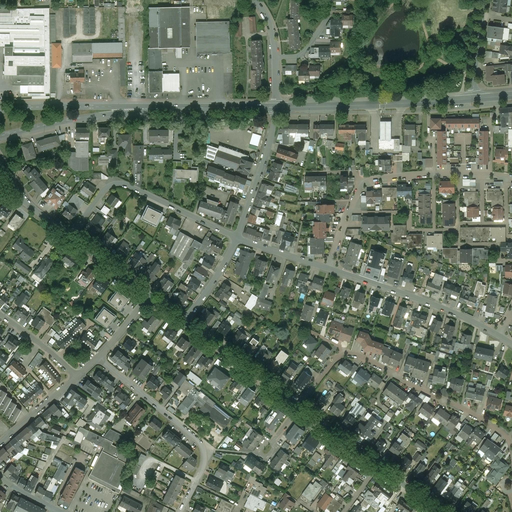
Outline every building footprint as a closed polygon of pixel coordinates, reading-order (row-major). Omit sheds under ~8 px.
[(292,7),(291,19),(288,19),(288,27),(290,42),(290,49),(299,48),(297,19),(300,19),(301,1),(292,0),(292,5),(292,7)] [(506,6),(494,4),(493,11),(505,12),(506,6)] [(189,7),(149,8),(150,48),(150,49),(161,48),(161,53),(167,53),(167,48),(176,48),(181,48),(189,48),(189,7)] [(75,8),(64,8),(64,37),(69,37),(69,34),(75,34),(75,8)] [(95,33),(94,8),(83,8),(84,34),(95,33)] [(34,9),(16,9),(16,13),(16,17),(14,17),(14,26),(34,26),(34,14),(34,9)] [(0,14),(0,20),(3,21),(3,26),(14,26),(14,17),(16,17),(16,13),(10,13),(10,14),(0,14)] [(44,66),(4,66),(4,75),(13,75),(28,75),(28,85),(28,94),(50,94),(50,68),(49,44),(49,16),(43,17),(43,13),(39,13),(39,14),(34,14),(34,26),(44,26),(44,47),(44,48),(44,66)] [(353,16),(342,16),(342,20),(342,25),(348,25),(353,25),(353,16)] [(3,21),(0,20),(0,47),(4,47),(44,47),(44,26),(34,26),(14,26),(3,26),(3,21)] [(334,20),(332,20),(332,27),(332,30),(339,30),(342,29),(342,25),(342,20),(339,20),(334,20)] [(229,22),(197,23),(198,53),(230,52),(229,22)] [(495,39),(496,27),(488,26),(487,38),(495,39)] [(503,28),(496,27),(495,39),(502,40),(503,28)] [(260,40),(250,41),(253,70),(251,70),(251,79),(251,82),(251,88),(259,88),(259,83),(260,83),(260,81),(260,79),(259,79),(259,74),(260,74),(260,70),(263,70),(262,62),(260,47),(260,40)] [(92,59),(92,43),(74,44),(74,48),(72,48),(72,64),(92,63),(92,59)] [(119,43),(92,43),(92,59),(119,58),(122,58),(122,43),(119,43)] [(341,43),(330,43),(330,48),(330,52),(341,52),(341,43)] [(61,44),(52,44),(52,68),(55,68),(61,68),(61,52),(62,52),(62,50),(61,50),(61,44)] [(505,46),(501,45),(500,53),(509,55),(510,46),(508,46),(508,45),(505,45),(505,46)] [(44,47),(4,47),(4,66),(44,66),(44,48),(44,47)] [(161,48),(150,49),(150,48),(148,48),(149,72),(161,71),(161,53),(161,48)] [(320,48),(314,48),(314,54),(311,54),(309,54),(309,58),(310,60),(320,59),(320,57),(320,48)] [(330,48),(320,48),(320,57),(330,57),(330,52),(330,48)] [(504,75),(494,75),(493,66),(486,66),(487,81),(492,81),(492,80),(494,80),(494,84),(505,83),(504,75)] [(320,67),(309,67),(309,71),(309,76),(320,76),(320,67)] [(161,71),(149,72),(149,88),(149,93),(179,92),(179,74),(163,74),(163,78),(161,78),(161,71)] [(309,71),(299,71),(299,81),(309,80),(309,76),(309,71)] [(79,72),(74,72),(74,73),(69,73),(70,83),(74,82),(74,85),(80,85),(80,82),(84,82),(84,73),(79,73),(79,72)] [(28,75),(13,75),(13,85),(28,85),(28,75)] [(509,108),(500,109),(501,117),(509,117),(510,117),(510,116),(509,108)] [(441,119),(431,119),(431,129),(441,129),(441,123),(441,119)] [(380,139),(391,139),(391,122),(380,122),(380,139)] [(263,134),(264,127),(254,125),(253,131),(263,134)] [(309,125),(298,125),(298,133),(297,133),(296,134),(309,134),(309,125)] [(348,125),(339,125),(339,134),(344,134),(348,134),(348,125)] [(356,125),(348,125),(348,134),(352,134),(355,134),(356,125)] [(366,125),(356,125),(355,134),(359,134),(359,133),(366,133),(366,125)] [(415,125),(405,125),(405,133),(411,133),(415,134),(415,125)] [(89,127),(80,128),(80,136),(89,136),(89,127)] [(109,127),(98,127),(98,137),(100,137),(105,137),(109,137),(109,127)] [(168,129),(149,129),(149,140),(157,140),(157,141),(160,141),(160,140),(168,140),(168,129)] [(126,134),(124,134),(124,135),(119,135),(119,145),(130,145),(130,135),(126,135),(126,134)] [(309,137),(309,134),(296,134),(295,137),(294,142),(301,142),(301,137),(309,137)] [(57,135),(41,140),(43,150),(60,145),(60,143),(57,136),(57,135)] [(80,136),(76,136),(76,152),(69,152),(69,158),(68,158),(69,166),(75,171),(88,171),(88,141),(89,141),(89,136),(80,136)] [(380,139),(379,139),(379,149),(394,149),(394,139),(391,139),(380,139)] [(31,143),(22,146),(26,160),(32,158),(31,153),(34,152),(31,143)] [(344,145),(336,144),(335,147),(335,153),(337,153),(338,150),(344,151),(344,145)] [(143,146),(134,146),(134,156),(142,156),(142,152),(143,152),(143,146)] [(218,149),(208,146),(206,151),(206,158),(214,161),(218,149)] [(242,159),(218,151),(219,149),(218,149),(214,161),(214,162),(238,170),(242,159)] [(290,152),(284,150),(279,149),(277,156),(292,161),(292,160),(296,161),(298,155),(294,154),(294,153),(290,152)] [(172,150),(149,150),(149,154),(148,154),(148,157),(149,157),(149,159),(171,158),(172,150)] [(503,150),(496,150),(496,160),(500,160),(500,163),(505,163),(505,156),(503,156),(503,150)] [(142,156),(134,156),(134,184),(141,188),(142,156)] [(108,157),(98,157),(98,165),(111,165),(111,157),(108,157)] [(253,162),(242,158),(242,159),(238,170),(237,171),(249,175),(250,172),(253,162)] [(181,169),(182,162),(171,161),(171,169),(176,170),(176,169),(181,169)] [(282,166),(274,163),(272,170),(280,173),(282,166)] [(23,172),(26,175),(34,169),(31,166),(29,168),(28,167),(23,172)] [(218,170),(208,167),(206,171),(207,173),(206,176),(214,179),(218,170)] [(40,176),(34,169),(26,175),(27,176),(30,180),(31,180),(32,182),(30,184),(39,195),(47,188),(38,178),(40,176)] [(181,169),(176,169),(176,170),(175,178),(189,179),(189,180),(190,180),(190,182),(196,182),(196,171),(196,170),(191,170),(181,169)] [(224,172),(218,170),(214,179),(220,181),(223,173),(224,172)] [(280,173),(272,170),(270,175),(269,179),(277,182),(279,178),(280,179),(282,173),(280,173)] [(229,175),(223,173),(220,181),(220,182),(226,184),(229,175)] [(235,177),(229,175),(226,184),(232,187),(232,186),(235,177)] [(241,178),(235,176),(235,177),(232,186),(238,188),(241,178)] [(247,180),(241,178),(238,188),(244,190),(247,180)] [(95,188),(86,182),(81,189),(85,191),(84,192),(89,196),(95,188)] [(448,182),(440,182),(440,193),(442,193),(444,191),(446,192),(448,192),(450,191),(451,192),(454,192),(454,184),(450,184),(448,182)] [(271,190),(267,189),(269,186),(262,183),(259,190),(266,193),(271,194),(272,191),(271,190)] [(67,191),(58,184),(54,189),(55,190),(57,188),(64,193),(62,196),(63,197),(67,191)] [(298,188),(287,184),(285,191),(296,193),(298,188)] [(406,185),(397,185),(397,188),(397,196),(402,196),(402,195),(407,195),(407,201),(408,201),(408,204),(412,204),(412,188),(408,188),(406,188),(406,185)] [(47,188),(39,195),(42,198),(49,190),(47,188)] [(57,188),(55,190),(54,189),(53,189),(45,200),(56,208),(64,197),(63,197),(62,196),(64,193),(57,188)] [(397,188),(382,188),(382,192),(382,200),(387,200),(387,196),(390,196),(390,197),(397,197),(397,196),(397,188)] [(266,193),(259,190),(257,198),(264,200),(265,196),(266,193)] [(382,192),(367,192),(367,199),(367,202),(367,203),(375,203),(375,202),(375,201),(382,201),(382,200),(382,192)] [(478,192),(476,192),(470,192),(464,192),(464,200),(468,199),(468,207),(478,207),(478,192)] [(494,192),(488,192),(488,198),(491,198),(491,200),(493,200),(493,207),(502,207),(502,198),(501,198),(500,192),(494,192)] [(84,202),(74,194),(67,203),(68,205),(68,204),(77,211),(84,202)] [(119,200),(112,195),(107,202),(114,207),(119,200)] [(264,200),(257,198),(254,205),(261,207),(262,204),(264,200)] [(219,203),(206,199),(207,202),(207,203),(200,201),(197,211),(219,218),(222,210),(222,208),(216,206),(217,205),(219,203)] [(239,204),(230,201),(227,210),(235,213),(239,204)] [(68,205),(61,214),(70,220),(77,211),(68,204),(68,205)] [(450,204),(444,204),(444,205),(444,214),(454,214),(454,204),(450,204)] [(11,211),(3,205),(1,207),(0,208),(0,212),(2,214),(6,217),(11,211)] [(106,215),(111,209),(105,205),(101,210),(106,215)] [(326,205),(324,205),(323,205),(318,205),(318,209),(317,209),(317,214),(334,213),(334,205),(327,205),(326,205)] [(162,213),(147,206),(141,219),(155,226),(162,213)] [(260,209),(253,207),(251,214),(258,217),(259,213),(260,209)] [(468,207),(468,217),(478,217),(478,207),(468,207)] [(235,214),(225,210),(225,211),(222,220),(221,221),(231,224),(235,214)] [(334,213),(317,214),(317,221),(317,222),(326,221),(332,221),(332,217),(334,216),(334,213)] [(430,213),(422,214),(422,224),(430,224),(430,213)] [(23,219),(16,214),(8,224),(16,229),(23,219)] [(258,217),(251,214),(248,221),(255,224),(258,217)] [(454,214),(444,214),(444,215),(445,215),(445,218),(444,219),(444,225),(445,225),(453,225),(454,225),(454,214)] [(91,223),(94,225),(98,228),(99,227),(100,227),(105,221),(97,215),(91,223)] [(177,219),(171,216),(167,224),(172,227),(175,228),(176,225),(175,225),(177,220),(177,219)] [(376,217),(363,217),(363,230),(376,230),(376,217)] [(389,217),(376,217),(376,230),(389,230),(389,217)] [(181,222),(177,220),(175,225),(176,225),(175,228),(172,227),(169,233),(174,235),(177,229),(177,230),(178,229),(181,222)] [(326,221),(317,222),(317,221),(314,221),(314,222),(316,222),(316,226),(314,226),(314,233),(316,233),(316,238),(324,238),(326,238),(326,233),(324,233),(324,231),(328,231),(328,228),(324,228),(324,226),(326,226),(326,221)] [(98,228),(94,225),(88,233),(96,238),(101,230),(98,228)] [(405,225),(393,226),(393,233),(391,233),(391,240),(400,240),(400,235),(405,235),(405,225)] [(475,228),(460,228),(460,238),(461,238),(461,237),(466,237),(466,242),(472,242),(472,237),(476,237),(475,228)] [(490,228),(475,228),(476,237),(481,237),(481,240),(487,240),(487,237),(490,237),(490,228)] [(505,228),(490,228),(490,237),(498,237),(498,243),(501,243),(505,243),(505,228)] [(256,232),(246,229),(243,236),(254,239),(256,232)] [(269,230),(265,229),(264,231),(263,234),(261,241),(269,244),(271,237),(267,236),(269,230)] [(202,244),(180,231),(177,237),(170,252),(189,266),(202,244)] [(107,232),(100,242),(109,248),(112,245),(112,244),(111,243),(113,239),(114,237),(111,235),(108,232),(107,232)] [(259,233),(256,232),(254,239),(261,241),(263,234),(259,233)] [(282,240),(279,247),(285,249),(286,244),(292,246),(294,238),(284,234),(282,240)] [(413,237),(409,237),(409,235),(406,235),(406,240),(406,243),(406,246),(414,246),(414,245),(420,245),(420,239),(421,239),(421,234),(413,235),(413,237)] [(436,236),(427,237),(427,247),(436,247),(436,249),(442,249),(442,235),(436,235),(436,236)] [(219,240),(212,236),(209,241),(213,243),(210,248),(213,249),(219,253),(223,245),(218,242),(219,240)] [(19,237),(13,246),(18,250),(19,248),(23,251),(19,256),(20,256),(27,247),(22,243),(24,241),(19,237)] [(275,238),(274,237),(271,245),(279,248),(279,247),(282,240),(275,238)] [(316,238),(310,238),(312,238),(312,245),(310,245),(310,246),(324,246),(324,238),(316,238)] [(362,245),(351,242),(350,245),(349,249),(358,251),(359,248),(360,248),(362,245)] [(511,242),(506,243),(505,243),(501,243),(501,249),(509,249),(509,248),(510,248),(510,259),(511,258),(511,242)] [(125,247),(121,244),(116,251),(124,257),(130,249),(126,246),(125,247)] [(324,246),(310,246),(311,246),(311,253),(310,253),(310,254),(314,254),(323,254),(324,254),(324,246)] [(33,252),(27,247),(20,256),(27,261),(33,252)] [(349,249),(348,252),(347,255),(356,258),(357,255),(358,255),(359,252),(358,251),(349,249)] [(457,250),(449,250),(449,249),(444,249),(444,250),(442,250),(442,255),(444,255),(444,258),(452,258),(452,263),(451,263),(451,264),(457,264),(457,261),(457,251),(457,250)] [(472,249),(460,249),(460,261),(460,262),(472,262),(472,249)] [(484,249),(477,249),(477,250),(472,251),(472,262),(472,264),(477,263),(477,259),(480,259),(480,258),(487,258),(487,250),(484,250),(484,249)] [(251,253),(241,250),(238,258),(240,259),(239,262),(237,261),(235,265),(239,266),(237,274),(245,277),(251,258),(250,258),(251,253)] [(374,253),(373,252),(371,259),(381,262),(383,255),(374,253)] [(77,260),(67,253),(62,260),(71,267),(77,260)] [(136,253),(133,256),(135,257),(130,264),(134,267),(141,257),(136,253)] [(215,259),(205,254),(203,258),(205,259),(202,264),(210,268),(215,259)] [(347,255),(346,259),(345,262),(353,265),(355,265),(357,259),(356,258),(347,255)] [(141,257),(134,267),(138,269),(143,263),(144,264),(147,260),(141,257)] [(395,257),(394,260),(392,260),(388,275),(397,278),(402,262),(400,262),(401,258),(395,257)] [(259,260),(259,259),(258,262),(256,268),(263,270),(264,271),(264,269),(265,269),(266,266),(266,265),(267,262),(259,260)] [(381,262),(371,259),(369,267),(379,270),(381,262)] [(31,270),(17,260),(14,265),(27,274),(31,270)] [(43,261),(31,277),(38,282),(41,278),(50,266),(46,263),(43,261)] [(154,268),(150,265),(144,273),(151,279),(154,275),(157,271),(157,270),(154,268)] [(208,271),(200,265),(198,269),(206,274),(208,271)] [(280,268),(272,265),(267,281),(275,283),(280,268)] [(95,273),(88,268),(85,273),(83,271),(81,274),(90,280),(95,273)] [(263,270),(256,268),(254,275),(262,277),(263,274),(262,274),(263,270)] [(295,271),(286,268),(283,276),(289,278),(292,279),(295,271)] [(206,274),(198,269),(196,272),(195,271),(193,274),(202,280),(202,281),(203,280),(203,279),(204,279),(204,278),(204,277),(206,274)] [(405,272),(403,277),(403,280),(412,282),(414,275),(410,274),(405,272)] [(305,275),(301,274),(299,281),(300,281),(299,285),(301,286),(300,290),(304,291),(303,292),(307,293),(308,288),(310,282),(308,281),(309,277),(305,276),(305,275)] [(435,284),(432,291),(439,294),(442,286),(440,286),(444,276),(439,274),(437,278),(435,284)] [(83,281),(76,275),(70,283),(78,288),(83,281)] [(165,276),(159,284),(166,289),(167,288),(172,282),(165,276)] [(244,279),(239,276),(235,281),(241,285),(244,279)] [(195,280),(193,278),(188,285),(190,285),(188,288),(192,291),(194,288),(196,289),(197,287),(198,288),(200,286),(199,285),(200,283),(195,280)] [(324,281),(315,278),(313,283),(310,282),(308,288),(312,290),(313,287),(321,290),(324,281)] [(103,283),(98,279),(93,286),(98,289),(98,290),(102,292),(108,283),(105,280),(103,283)] [(116,288),(119,283),(114,279),(111,284),(116,288)] [(12,290),(17,285),(11,281),(7,285),(12,290)] [(483,283),(478,281),(474,293),(475,294),(474,297),(478,299),(479,295),(484,296),(486,287),(482,286),(483,283)] [(432,283),(429,282),(426,288),(426,289),(426,290),(430,292),(430,290),(432,291),(435,284),(432,283)] [(224,283),(220,289),(231,296),(233,293),(229,290),(231,287),(224,283)] [(246,283),(244,288),(250,291),(253,286),(246,283)] [(258,297),(256,303),(266,306),(268,301),(264,300),(269,285),(263,283),(258,297)] [(449,284),(446,283),(443,290),(446,291),(451,294),(454,286),(449,284)] [(461,289),(454,286),(451,294),(458,296),(461,289)] [(351,289),(343,287),(340,295),(342,296),(346,297),(348,298),(351,289)] [(184,294),(181,292),(176,299),(183,303),(187,297),(188,297),(192,291),(188,288),(184,294)] [(130,299),(117,289),(113,294),(111,296),(113,298),(109,303),(107,301),(107,302),(120,311),(124,306),(126,304),(125,303),(128,298),(130,299)] [(231,296),(220,289),(216,295),(222,300),(224,296),(229,299),(231,296)] [(365,294),(357,291),(355,296),(354,300),(360,302),(363,303),(365,298),(363,298),(365,294)] [(335,295),(326,292),(322,303),(325,305),(325,303),(332,305),(331,306),(335,295)] [(9,300),(0,293),(0,303),(3,306),(5,303),(6,304),(9,300)] [(29,298),(22,293),(15,303),(20,306),(19,307),(20,307),(23,304),(24,305),(29,298)] [(466,295),(463,293),(460,301),(467,303),(470,296),(466,295)] [(252,294),(245,306),(251,310),(254,306),(256,303),(258,297),(252,294)] [(497,297),(489,295),(488,303),(495,305),(497,297)] [(474,297),(470,296),(467,303),(475,306),(476,302),(478,299),(474,297)] [(380,299),(372,297),(370,304),(375,305),(378,307),(380,299)] [(394,304),(387,301),(384,309),(386,310),(385,314),(390,316),(391,314),(394,304)] [(488,303),(487,303),(487,306),(486,311),(487,312),(494,313),(495,305),(488,303)] [(314,307),(306,305),(302,318),(310,321),(313,311),(314,307)] [(407,309),(400,306),(397,314),(405,317),(406,313),(408,309),(407,309)] [(20,307),(17,310),(16,312),(15,313),(24,319),(29,313),(20,307)] [(116,316),(104,307),(100,312),(99,312),(97,314),(99,315),(95,320),(94,319),(93,319),(106,329),(110,324),(111,324),(112,321),(111,320),(115,315),(116,317),(116,316)] [(48,311),(43,308),(42,310),(42,309),(41,310),(42,310),(31,324),(39,330),(44,322),(48,324),(52,318),(53,318),(47,313),(48,311)] [(212,313),(206,309),(201,316),(210,323),(215,316),(212,313)] [(324,313),(321,312),(317,322),(324,324),(324,322),(326,323),(328,317),(324,315),(324,313)] [(421,314),(414,312),(411,319),(415,320),(412,326),(416,328),(421,314)] [(397,314),(393,326),(401,328),(405,317),(397,314)] [(428,317),(421,314),(416,328),(420,329),(421,327),(422,323),(425,324),(428,317)] [(243,321),(235,315),(233,318),(232,320),(240,326),(243,321)] [(153,316),(148,322),(144,320),(141,325),(150,331),(153,328),(154,329),(160,321),(153,316)] [(230,316),(225,322),(228,325),(232,320),(233,318),(230,316)] [(78,321),(75,323),(80,329),(85,325),(79,319),(78,321)] [(435,319),(434,319),(431,326),(433,327),(432,330),(438,333),(442,322),(435,319)] [(218,320),(213,328),(216,330),(221,323),(218,320)] [(343,325),(332,321),(329,331),(330,332),(336,334),(337,331),(341,332),(342,327),(343,325)] [(225,322),(224,322),(219,329),(226,335),(232,327),(228,325),(225,322)] [(80,329),(75,323),(74,324),(71,326),(76,333),(80,329)] [(448,325),(447,325),(444,333),(448,334),(447,339),(450,340),(454,327),(448,325)] [(76,333),(71,326),(68,329),(67,330),(74,338),(73,336),(76,333)] [(353,331),(342,327),(341,332),(339,338),(339,339),(343,341),(344,339),(350,341),(353,331)] [(424,328),(421,327),(420,329),(416,328),(414,332),(413,334),(421,337),(422,334),(424,329),(424,328)] [(176,333),(169,328),(164,335),(165,335),(163,338),(167,340),(169,338),(171,340),(176,333)] [(74,338),(67,330),(68,332),(68,333),(65,335),(70,341),(74,338)] [(370,340),(370,338),(368,334),(368,332),(363,330),(360,331),(357,341),(361,342),(364,348),(367,349),(370,340)] [(239,331),(232,340),(239,345),(242,341),(244,342),(247,337),(239,331)] [(85,333),(80,340),(84,343),(89,336),(87,334),(85,333)] [(9,334),(3,342),(6,344),(11,337),(12,336),(9,334)] [(463,334),(462,338),(461,340),(462,340),(461,343),(462,343),(462,344),(459,343),(458,349),(469,352),(471,344),(469,344),(471,335),(463,334)] [(70,341),(65,335),(62,338),(61,338),(66,345),(70,341)] [(317,342),(307,335),(303,341),(306,343),(305,344),(308,346),(307,349),(310,351),(317,342)] [(89,336),(84,343),(88,346),(93,340),(92,339),(89,336)] [(11,337),(6,344),(5,345),(5,347),(8,348),(9,348),(10,347),(13,350),(14,349),(19,343),(11,337)] [(182,337),(177,345),(183,350),(186,346),(189,342),(188,342),(182,337)] [(58,341),(56,343),(62,349),(66,345),(61,338),(58,341)] [(450,340),(447,339),(446,339),(443,338),(441,347),(450,350),(451,346),(453,341),(452,341),(450,340)] [(132,342),(129,339),(123,345),(130,351),(136,344),(133,341),(132,342)] [(93,340),(88,346),(92,350),(95,346),(97,343),(98,343),(93,340)] [(384,345),(370,340),(367,349),(381,354),(384,345)] [(252,343),(249,346),(246,350),(252,355),(254,352),(258,348),(252,343)] [(390,346),(384,344),(384,345),(381,354),(385,355),(388,349),(390,346)] [(263,345),(260,349),(258,352),(260,353),(262,350),(265,353),(267,350),(267,348),(263,345)] [(317,352),(316,354),(316,355),(320,357),(327,348),(323,345),(317,352)] [(201,351),(194,346),(189,353),(189,354),(193,357),(195,358),(201,351)] [(494,351),(477,347),(475,357),(479,358),(479,357),(487,359),(487,360),(492,361),(494,351)] [(327,348),(320,357),(323,360),(324,360),(325,358),(331,351),(327,348)] [(385,355),(383,360),(388,363),(394,351),(388,349),(385,355)] [(265,353),(262,350),(260,353),(257,358),(264,363),(266,360),(267,361),(270,356),(269,355),(265,353)] [(282,350),(276,358),(277,359),(275,361),(280,365),(282,362),(283,363),(289,355),(282,350)] [(124,357),(117,351),(112,358),(111,359),(114,361),(118,364),(119,364),(119,365),(122,367),(126,370),(130,365),(128,363),(130,360),(125,356),(124,357)] [(402,355),(394,351),(388,363),(397,367),(402,355)] [(435,356),(426,353),(426,359),(428,359),(428,360),(431,360),(431,361),(434,362),(435,356)] [(189,354),(185,359),(189,362),(193,357),(189,354)] [(213,360),(207,355),(205,358),(201,363),(208,368),(213,360)] [(409,356),(408,356),(407,360),(404,369),(413,372),(417,359),(409,356)] [(151,366),(141,359),(132,372),(141,379),(143,377),(144,377),(150,369),(149,368),(151,366)] [(425,362),(417,359),(413,372),(412,375),(425,379),(427,373),(427,372),(429,366),(424,365),(425,362)] [(275,361),(274,360),(269,367),(276,372),(279,368),(281,365),(280,365),(275,361)] [(14,361),(8,367),(12,371),(18,365),(14,361)] [(345,361),(343,365),(341,364),(338,367),(347,374),(350,371),(352,367),(350,366),(351,365),(345,361)] [(45,362),(39,367),(43,372),(50,366),(45,362)] [(301,363),(294,372),(297,374),(304,365),(301,363)] [(354,364),(352,367),(350,371),(354,374),(358,367),(354,364)] [(18,365),(12,371),(16,374),(22,368),(18,365)] [(50,366),(43,372),(47,376),(53,370),(50,366)] [(157,366),(152,373),(155,375),(160,368),(157,366)] [(216,367),(207,379),(221,389),(230,378),(216,367)] [(509,373),(501,367),(496,375),(498,377),(500,375),(505,378),(509,373)] [(22,368),(16,374),(20,378),(26,372),(22,368)] [(286,369),(281,376),(285,379),(287,381),(292,374),(291,373),(287,370),(286,369)] [(361,369),(354,379),(361,385),(365,380),(368,381),(372,376),(361,369)] [(53,370),(47,376),(50,380),(56,374),(53,370)] [(446,372),(435,370),(433,376),(433,381),(444,383),(446,372)] [(99,371),(93,378),(100,384),(101,382),(106,377),(99,371)] [(304,371),(294,385),(302,391),(312,377),(304,371)] [(187,378),(179,372),(173,380),(181,386),(183,384),(187,378)] [(56,374),(50,380),(54,384),(57,382),(57,383),(60,381),(59,380),(60,379),(56,374)] [(383,380),(374,374),(372,376),(368,381),(372,383),(371,384),(377,388),(382,381),(383,380)] [(200,380),(195,376),(193,378),(191,376),(189,378),(197,384),(200,380)] [(114,384),(106,377),(101,382),(109,389),(110,389),(112,386),(114,384)] [(160,383),(152,377),(146,384),(150,387),(150,386),(154,389),(160,383)] [(463,380),(452,377),(451,382),(448,382),(446,388),(461,391),(463,380)] [(244,384),(238,379),(233,385),(236,388),(239,390),(244,384)] [(164,380),(157,389),(160,392),(163,395),(162,396),(165,399),(171,392),(165,386),(167,383),(164,380)] [(100,390),(87,381),(82,387),(92,395),(95,397),(96,396),(97,395),(99,396),(102,392),(100,390)] [(382,381),(377,388),(381,390),(385,384),(382,381)] [(390,383),(383,393),(389,397),(396,387),(390,383)] [(43,391),(37,385),(33,389),(38,395),(43,391)] [(476,388),(468,386),(465,397),(482,401),(485,390),(476,388)] [(249,387),(241,397),(248,402),(256,392),(249,387)] [(402,391),(396,387),(389,397),(394,402),(402,391)] [(121,390),(118,388),(114,392),(117,394),(114,398),(117,400),(122,403),(122,404),(127,398),(127,397),(123,393),(122,394),(119,391),(121,390)] [(213,406),(207,401),(209,398),(205,395),(203,399),(198,395),(200,393),(193,388),(187,395),(189,396),(178,409),(185,415),(190,410),(189,410),(194,403),(196,404),(195,405),(196,406),(197,405),(198,406),(198,407),(198,406),(201,408),(200,409),(201,409),(207,414),(206,414),(207,414),(213,418),(212,419),(213,419),(218,423),(218,424),(218,423),(225,428),(224,429),(233,419),(215,404),(213,406)] [(38,395),(33,389),(29,392),(34,399),(38,395)] [(71,390),(64,400),(69,403),(72,405),(74,403),(82,408),(87,401),(79,396),(79,395),(71,390)] [(402,391),(394,402),(400,406),(404,400),(408,396),(402,391)] [(498,394),(488,391),(487,397),(490,398),(496,399),(498,394)] [(34,399),(29,392),(25,396),(31,402),(34,399)] [(175,397),(179,394),(177,392),(171,398),(177,405),(180,402),(175,397)] [(415,397),(410,393),(408,396),(404,400),(409,404),(406,408),(411,412),(417,404),(419,406),(423,401),(422,401),(418,398),(418,397),(417,399),(415,397)] [(345,398),(339,394),(333,402),(335,403),(339,406),(340,404),(341,404),(345,398)] [(0,404),(0,407),(5,410),(11,400),(12,399),(6,395),(0,404)] [(267,400),(260,395),(255,402),(255,403),(260,406),(261,407),(267,400)] [(31,402),(25,396),(20,400),(26,406),(31,402)] [(322,396),(317,403),(323,407),(328,401),(325,398),(322,396)] [(127,398),(122,404),(122,403),(120,406),(123,409),(130,400),(127,398)] [(496,399),(490,398),(489,403),(488,403),(487,408),(491,409),(491,410),(493,411),(494,410),(495,407),(497,406),(500,407),(502,400),(496,399)] [(5,410),(3,412),(9,416),(16,406),(17,404),(11,400),(5,410)] [(419,406),(416,410),(418,412),(425,403),(423,401),(419,406)] [(339,406),(335,403),(330,410),(338,416),(345,407),(341,404),(340,404),(339,406)] [(435,410),(425,403),(419,411),(421,412),(425,415),(425,416),(428,418),(433,411),(435,410)] [(54,404),(48,410),(53,415),(56,412),(59,410),(54,404)] [(137,405),(126,418),(133,424),(135,425),(139,421),(137,420),(144,411),(137,405)] [(356,405),(351,412),(350,411),(349,412),(352,415),(351,416),(355,419),(358,415),(359,413),(362,409),(356,405)] [(9,416),(8,418),(14,422),(22,410),(16,406),(9,416)] [(98,406),(93,413),(104,421),(106,418),(110,421),(113,416),(106,411),(98,406)] [(274,413),(272,412),(267,418),(269,420),(265,425),(272,430),(285,413),(277,408),(274,413)] [(436,414),(434,417),(445,426),(445,425),(451,417),(440,408),(436,414)] [(48,410),(42,414),(47,420),(50,418),(53,415),(48,410)] [(426,421),(426,422),(429,424),(434,417),(436,414),(433,411),(428,418),(426,421)] [(369,421),(365,427),(360,423),(357,428),(362,431),(360,434),(365,438),(367,435),(372,439),(375,434),(371,431),(375,425),(380,428),(383,424),(368,412),(365,417),(369,421)] [(428,418),(425,416),(425,415),(421,412),(419,416),(426,421),(428,418)] [(91,417),(87,422),(92,425),(96,427),(96,426),(100,429),(103,425),(102,424),(104,421),(93,413),(90,417),(91,417)] [(349,415),(343,422),(350,427),(356,420),(351,416),(349,415)] [(451,417),(445,425),(451,429),(452,430),(455,426),(460,420),(453,415),(451,417)] [(40,417),(33,422),(39,428),(45,423),(40,417)] [(154,418),(149,424),(154,428),(155,427),(158,430),(162,425),(154,418)] [(39,428),(33,422),(27,427),(33,433),(39,428)] [(388,422),(383,429),(385,432),(391,424),(388,422)] [(305,431),(295,424),(286,436),(295,444),(305,431)] [(463,428),(458,435),(466,441),(469,436),(474,430),(466,424),(463,428)] [(61,429),(53,426),(52,427),(51,431),(59,434),(61,429)] [(455,426),(452,430),(451,429),(449,431),(454,435),(458,429),(455,426)] [(33,433),(27,427),(21,433),(26,438),(26,439),(30,436),(33,433)] [(89,431),(80,427),(77,433),(83,436),(86,437),(89,431)] [(483,434),(475,428),(474,430),(469,436),(474,439),(474,438),(478,441),(476,443),(479,445),(483,440),(480,438),(483,434)] [(122,435),(110,429),(103,438),(104,438),(112,442),(114,440),(118,442),(122,435)] [(181,440),(168,430),(167,431),(166,431),(166,432),(163,436),(166,438),(166,439),(172,444),(173,444),(175,446),(176,446),(179,442),(181,440)] [(41,432),(40,431),(36,435),(39,439),(51,441),(53,436),(41,432)] [(103,438),(89,431),(86,437),(85,439),(100,446),(104,438),(103,438)] [(263,437),(254,431),(251,435),(252,435),(249,438),(257,444),(263,437)] [(387,448),(385,447),(387,444),(384,442),(390,435),(386,432),(381,439),(380,438),(374,446),(384,453),(387,448)] [(26,438),(21,433),(15,438),(20,444),(21,443),(25,440),(26,438)] [(83,436),(77,433),(74,440),(80,443),(83,436)] [(319,438),(312,433),(302,445),(308,450),(309,449),(313,451),(319,443),(317,441),(319,438)] [(409,438),(403,433),(399,438),(404,441),(400,446),(403,448),(404,446),(410,438),(409,438)] [(474,439),(469,436),(466,441),(465,442),(470,445),(471,443),(474,439)] [(479,445),(478,447),(480,448),(479,450),(485,454),(493,443),(485,437),(483,440),(479,445)] [(15,438),(10,443),(15,448),(16,447),(19,445),(20,444),(15,438)] [(134,456),(111,444),(113,442),(114,440),(112,442),(104,438),(100,446),(103,448),(90,474),(118,488),(122,479),(134,456)] [(257,444),(249,438),(247,441),(246,441),(243,445),(252,451),(257,444)] [(404,441),(399,438),(396,443),(400,446),(404,441)] [(410,438),(404,446),(406,448),(412,440),(410,438),(409,438),(410,438)] [(426,447),(418,441),(415,445),(423,450),(426,447)] [(179,442),(176,446),(175,446),(174,448),(177,450),(177,451),(183,457),(184,456),(187,458),(189,456),(190,455),(191,454),(192,452),(179,442)] [(282,447),(287,450),(291,445),(285,442),(282,447)] [(396,443),(395,442),(390,449),(394,452),(394,451),(398,454),(398,455),(403,448),(400,446),(396,443)] [(449,442),(446,447),(452,451),(455,446),(449,442)] [(15,448),(10,443),(4,448),(9,453),(13,450),(15,448)] [(493,443),(485,454),(488,456),(487,458),(491,461),(492,459),(498,451),(500,449),(493,443)] [(335,450),(328,445),(324,451),(327,454),(330,456),(334,450),(335,450)] [(294,451),(300,454),(303,449),(297,446),(294,451)] [(8,455),(3,449),(0,451),(0,458),(2,460),(3,459),(6,456),(8,455)] [(289,456),(281,450),(276,458),(284,463),(289,456)] [(340,455),(334,450),(330,456),(333,458),(336,460),(340,455)] [(503,455),(498,451),(492,459),(495,461),(497,458),(499,459),(503,455)] [(316,452),(311,459),(316,463),(321,456),(316,452)] [(425,452),(420,459),(423,461),(428,454),(425,452)] [(418,453),(413,459),(417,462),(422,456),(418,453)] [(187,458),(183,463),(187,466),(186,467),(189,470),(190,469),(192,467),(193,467),(195,464),(194,463),(196,461),(189,456),(187,458)] [(252,456),(246,464),(253,469),(259,462),(252,456)] [(342,456),(338,462),(341,464),(346,458),(342,456)] [(405,457),(400,464),(406,469),(412,461),(405,457)] [(284,463),(276,458),(271,465),(278,470),(284,463)] [(495,461),(491,466),(495,468),(489,477),(492,479),(492,480),(493,480),(497,482),(508,466),(499,459),(497,458),(495,461)] [(453,459),(449,464),(454,468),(458,462),(453,459)] [(239,461),(235,466),(240,470),(243,466),(241,464),(239,461)] [(259,462),(253,469),(260,475),(266,467),(259,462)] [(357,467),(351,462),(347,468),(349,470),(353,473),(357,467)] [(15,468),(13,472),(18,476),(20,473),(18,472),(21,469),(20,469),(21,468),(19,463),(15,468)] [(60,464),(53,478),(57,480),(58,477),(59,478),(63,472),(66,467),(60,464)] [(229,468),(222,464),(221,466),(220,465),(218,468),(219,469),(218,470),(218,471),(225,475),(226,474),(228,470),(229,468)] [(341,464),(335,474),(337,476),(344,466),(341,464)] [(11,465),(3,474),(8,478),(13,472),(15,468),(11,465)] [(435,465),(429,474),(429,473),(423,481),(424,482),(423,483),(427,486),(428,485),(429,486),(434,479),(435,478),(434,477),(440,469),(435,465)] [(76,467),(60,498),(61,498),(59,502),(68,506),(70,504),(70,505),(75,495),(73,494),(83,475),(82,475),(84,471),(76,467)] [(363,471),(357,467),(353,473),(356,475),(359,477),(363,471)] [(424,471),(418,467),(413,473),(418,478),(422,473),(424,471)] [(225,475),(218,471),(218,470),(217,471),(214,476),(227,482),(225,481),(227,479),(231,481),(233,478),(230,477),(226,474),(225,475)] [(349,470),(344,478),(347,481),(350,477),(353,473),(349,470)] [(18,476),(13,472),(8,478),(14,483),(19,477),(18,476)] [(118,488),(90,474),(88,478),(119,494),(125,481),(122,479),(118,488)] [(185,479),(176,474),(174,479),(175,479),(174,482),(181,486),(185,479)] [(38,479),(31,475),(27,482),(28,482),(24,489),(31,492),(38,479)] [(49,477),(43,489),(46,491),(52,479),(49,477)] [(223,484),(210,477),(206,485),(219,491),(223,484)] [(347,481),(345,483),(350,486),(354,480),(353,479),(350,477),(347,481)] [(23,479),(21,478),(17,485),(24,489),(28,482),(27,482),(23,480),(23,479)] [(441,478),(433,489),(439,493),(447,483),(441,478)] [(460,478),(454,486),(456,487),(456,486),(459,488),(463,483),(464,481),(460,478)] [(52,479),(46,491),(50,493),(56,481),(52,479)] [(261,484),(255,481),(253,480),(251,483),(255,485),(251,494),(259,498),(262,492),(264,493),(267,488),(263,486),(263,485),(262,484),(261,483),(261,484)] [(328,483),(323,480),(319,485),(321,486),(324,488),(328,483)] [(474,480),(468,488),(470,489),(471,488),(476,482),(474,480)] [(174,482),(172,481),(170,485),(172,486),(170,488),(178,492),(181,486),(174,482)] [(313,485),(310,483),(302,494),(310,501),(321,486),(319,485),(315,482),(313,485)] [(384,487),(378,482),(374,488),(377,490),(380,493),(384,487)] [(350,486),(345,483),(342,488),(348,492),(351,487),(350,486)] [(450,484),(447,483),(439,493),(442,495),(445,490),(450,484)] [(459,488),(455,494),(459,497),(467,487),(463,483),(459,488)] [(131,490),(124,486),(122,491),(129,495),(130,493),(131,490)] [(452,492),(450,490),(445,498),(449,501),(455,494),(459,488),(456,486),(456,487),(452,492)] [(43,489),(38,487),(35,494),(42,498),(46,491),(43,489)] [(377,497),(374,500),(379,504),(378,506),(381,508),(387,500),(388,500),(393,493),(384,487),(380,493),(377,497)] [(170,488),(169,488),(167,491),(168,492),(167,495),(175,499),(178,492),(170,488)] [(374,494),(368,490),(364,495),(366,496),(364,499),(370,503),(371,504),(374,501),(374,500),(377,497),(374,494)] [(50,493),(46,491),(42,498),(49,502),(53,494),(50,493)] [(497,492),(491,500),(498,505),(504,497),(497,492)] [(20,498),(12,494),(6,507),(13,511),(20,498)] [(167,495),(166,494),(164,498),(165,499),(163,501),(171,505),(175,499),(167,495)] [(251,494),(250,494),(244,506),(248,508),(253,511),(255,507),(253,507),(255,503),(258,505),(257,506),(258,506),(259,506),(263,508),(266,502),(251,494)] [(326,494),(318,505),(325,510),(326,508),(333,500),(329,497),(326,494)] [(455,494),(449,501),(454,504),(459,497),(455,494)] [(139,511),(143,506),(124,496),(119,505),(129,510),(132,511),(139,511)] [(285,499),(280,506),(284,509),(286,506),(290,509),(292,505),(291,505),(293,503),(288,499),(286,497),(285,499)] [(43,511),(44,511),(20,498),(13,511),(15,511),(43,511)] [(230,511),(234,505),(222,499),(219,504),(220,505),(218,508),(219,508),(217,511),(230,511)] [(333,500),(326,508),(329,511),(330,511),(336,511),(338,510),(337,510),(339,508),(342,505),(341,505),(343,502),(339,499),(337,502),(334,499),(333,500)] [(364,499),(360,504),(366,509),(369,504),(370,503),(364,499)] [(408,504),(402,500),(397,506),(400,508),(403,510),(408,504)] [(473,511),(476,508),(467,501),(461,509),(465,511),(473,511)]
